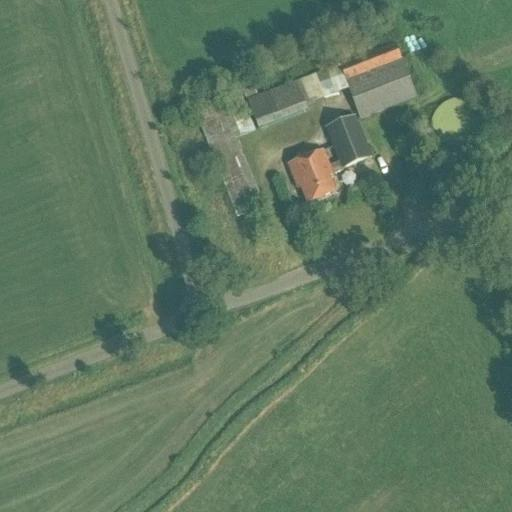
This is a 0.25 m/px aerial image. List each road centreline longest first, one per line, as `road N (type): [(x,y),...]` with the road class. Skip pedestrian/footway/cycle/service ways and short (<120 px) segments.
road 1 (unclassified): [(511,257),(472,218),(203,317)]
road 2 (unclassified): [(203,317),(108,0)]
road 3 (unclassified): [(0,395),(203,317)]
